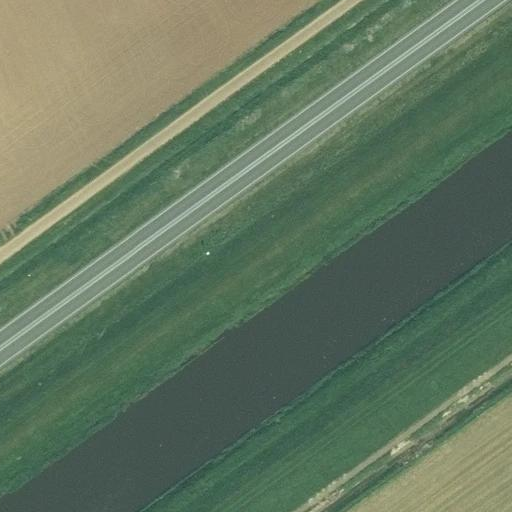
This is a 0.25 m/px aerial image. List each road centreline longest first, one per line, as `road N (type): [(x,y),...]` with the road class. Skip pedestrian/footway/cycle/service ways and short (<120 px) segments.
road 1 (trunk): [(0,347),(480,0)]
road 2 (unclassified): [(0,254),(351,0)]
